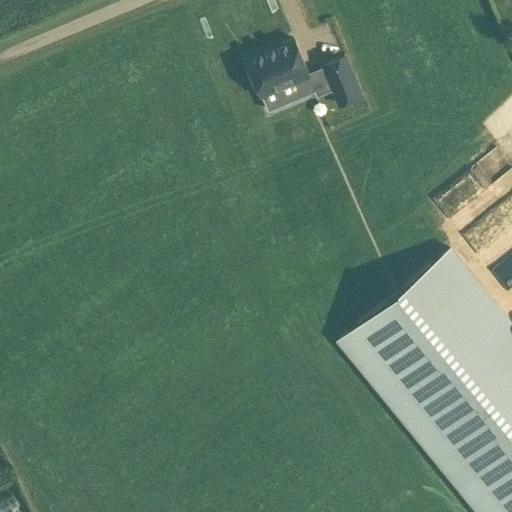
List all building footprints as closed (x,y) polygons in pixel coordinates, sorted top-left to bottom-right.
[(294,37),(245,57),(260,93),(309,73),(294,37)] [(346,51),(322,62),(339,103),(363,93),(346,51)] [(471,197),(494,176),(499,181),(510,171),(488,148),(454,179),(471,197)] [(431,195),(448,216),(457,208),(440,187),(431,195)] [(511,511),(511,322),(449,246),(340,335),(483,511),(511,511)]
